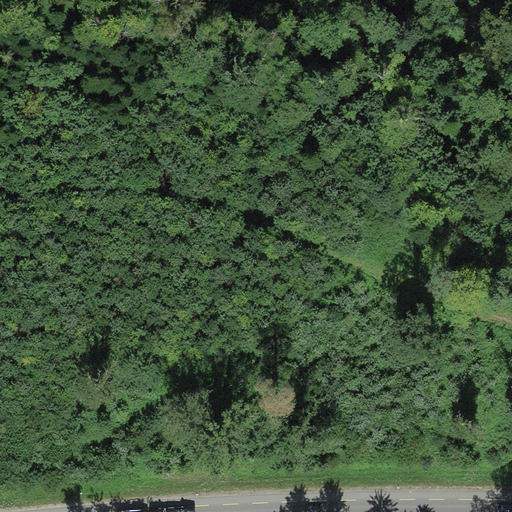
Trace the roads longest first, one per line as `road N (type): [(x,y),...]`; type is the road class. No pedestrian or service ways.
road 1 (track): [(0,193),(165,196),(217,209),(511,330)]
road 2 (track): [(511,157),(309,0)]
